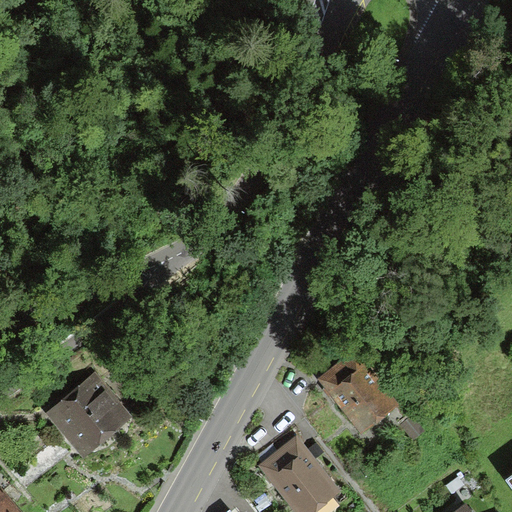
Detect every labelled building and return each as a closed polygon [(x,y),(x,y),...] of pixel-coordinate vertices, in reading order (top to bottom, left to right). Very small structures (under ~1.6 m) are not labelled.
[(356,352),(318,382),(324,390),(361,439),(400,409),(356,352)] [(71,396),(45,417),(83,463),(134,422),(96,375),(71,396)] [(320,511),(342,496),(298,439),(280,452),(259,468),(293,511),(320,511)] [(0,494),(0,511),(16,511),(1,494),(0,494)] [(239,511),(259,511),(255,502),(239,509),(239,511)]
